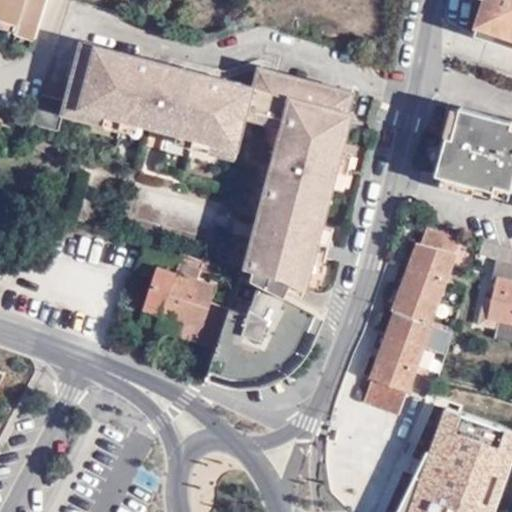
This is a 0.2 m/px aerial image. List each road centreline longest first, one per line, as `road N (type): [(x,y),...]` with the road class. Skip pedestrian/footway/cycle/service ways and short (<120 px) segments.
road 1 (residential): [(442,0),(412,92),(376,263),(318,404),(282,436),(245,448)]
road 2 (residential): [(85,358),(8,511)]
road 3 (unclassified): [(229,440),(186,398),(115,370)]
